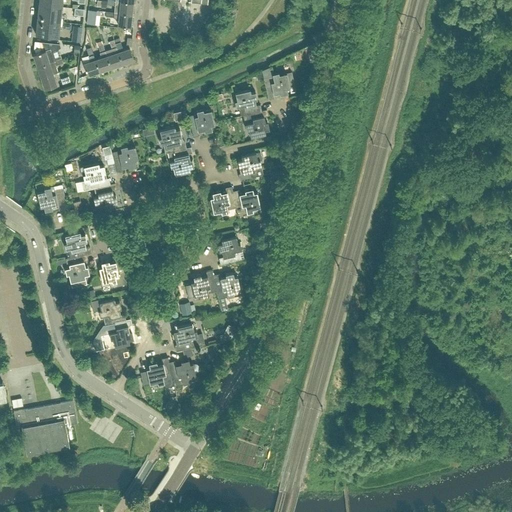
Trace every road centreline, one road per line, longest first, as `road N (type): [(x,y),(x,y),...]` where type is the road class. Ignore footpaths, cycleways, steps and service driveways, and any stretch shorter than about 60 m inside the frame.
road 1 (tertiary): [(192,446),(258,335),(281,278),(351,0)]
road 2 (residential): [(113,397),(203,229),(195,183)]
road 3 (unclassified): [(113,397),(62,351),(33,233)]
road 4 (residential): [(34,110),(141,74),(148,67),(146,0)]
road 5 (residential): [(33,233),(122,206),(133,193),(195,183)]
road 6 (residential): [(195,183),(221,152),(278,136),(285,110)]
